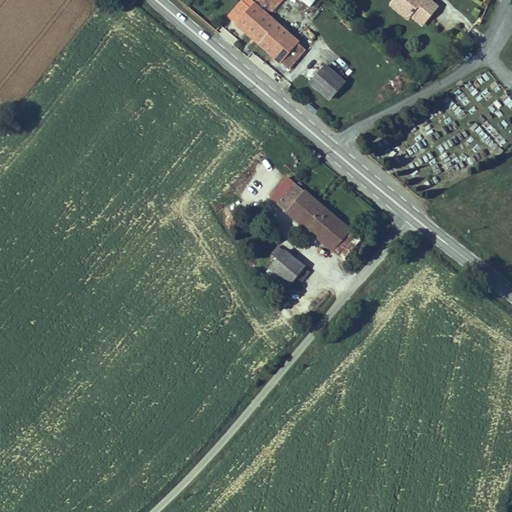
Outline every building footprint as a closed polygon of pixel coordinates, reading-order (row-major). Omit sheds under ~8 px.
[(239,0),(226,16),(288,70),(305,50),(296,42),(298,40),(269,15),(282,0),(255,0),(254,2),(251,0),(239,0)] [(411,1),(409,0),(400,0),(399,2),(415,18),(418,15),(408,5),(411,1)] [(409,0),(411,1),(408,5),(418,15),(422,11),(430,18),(443,3),(439,0),(409,0)] [(430,18),(422,11),(418,15),(427,22),(430,18)] [(270,75),(274,70),(252,53),(248,58),(270,75)] [(344,81),(323,63),(307,83),(328,100),(344,81)] [(317,107),(309,100),(306,104),(314,111),(317,107)] [(326,155),(317,149),(314,152),(323,159),(326,155)] [(267,189),(283,171),(279,167),(264,185),(267,189)] [(287,174),(283,171),(267,189),(337,248),(353,229),(288,172),(287,174)] [(287,281),(303,262),(276,240),(274,242),(270,237),(263,245),(268,250),(261,259),(287,281)]
